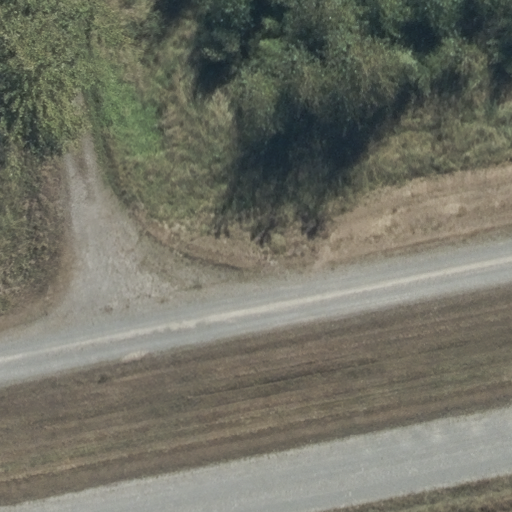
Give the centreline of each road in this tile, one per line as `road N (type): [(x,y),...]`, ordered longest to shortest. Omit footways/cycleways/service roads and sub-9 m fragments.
road 1 (unclassified): [(511,418),(58,511)]
road 2 (track): [(131,340),(74,128),(51,0)]
